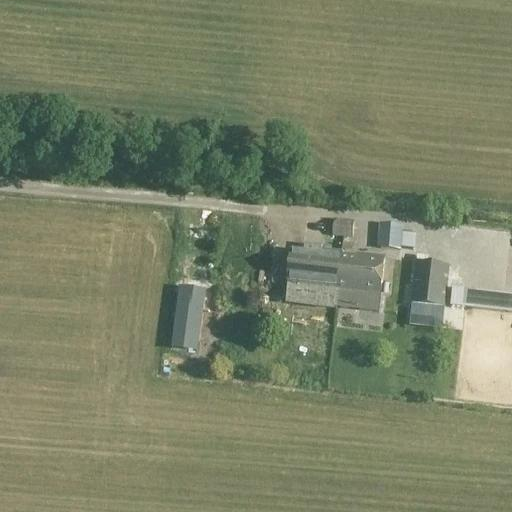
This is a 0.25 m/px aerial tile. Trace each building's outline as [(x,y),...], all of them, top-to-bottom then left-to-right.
[(334,221),(332,237),(352,239),(354,223),(334,221)] [(383,225),(380,249),(400,251),(403,228),(383,225)] [(337,294),(342,254),(321,252),(321,248),(304,246),(303,254),(291,253),(287,290),(327,294),(328,289),(337,290),(337,294)] [(342,254),(337,294),(380,298),(384,259),(357,256),(356,259),(342,258),(342,254)] [(443,309),(448,266),(417,263),(412,306),(443,309)]
